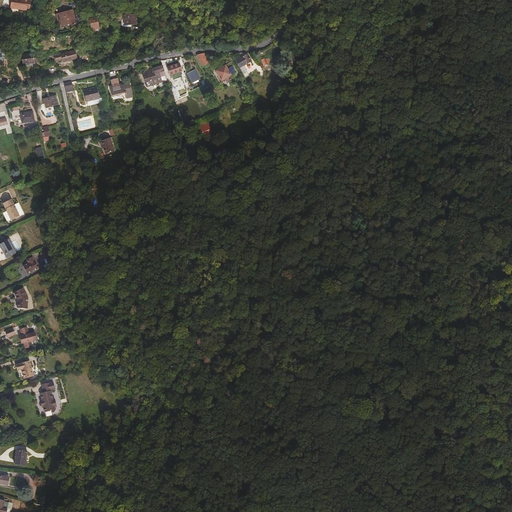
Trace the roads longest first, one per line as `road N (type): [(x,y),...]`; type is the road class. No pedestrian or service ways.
road 1 (track): [(400,0),(351,151),(296,238),(225,411),(143,511)]
road 2 (residential): [(0,102),(190,49),(255,46),(276,32),(296,0)]
road 3 (track): [(234,511),(339,466),(387,459),(493,511)]
